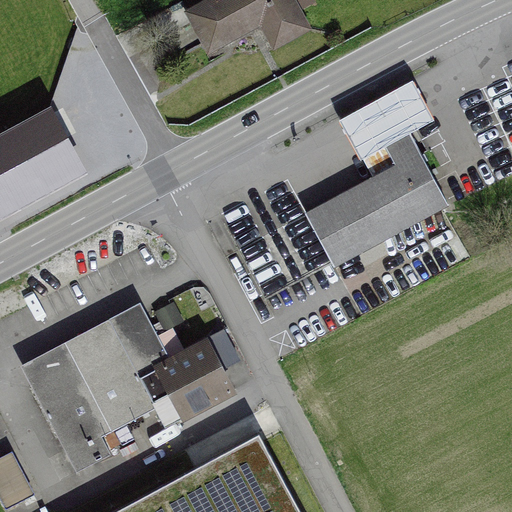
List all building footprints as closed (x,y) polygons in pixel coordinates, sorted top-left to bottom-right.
[(266,57),(308,34),(289,0),(206,0),(174,18),(198,61),(252,31),(266,57)] [(405,82),(324,124),(347,167),(427,125),(405,82)] [(511,102),(490,111),(511,170),(511,102)] [(0,218),(83,172),(50,114),(0,141),(0,218)] [(414,155),(295,218),(325,274),(444,212),(414,155)] [(139,315),(109,331),(136,382),(167,366),(139,315)] [(23,373),(74,477),(107,460),(99,443),(153,416),(136,382),(109,331),(23,373)] [(206,353),(157,378),(181,424),(230,398),(206,353)] [(301,511),(259,433),(111,511),(301,511)] [(5,511),(30,500),(10,459),(0,463),(0,506),(2,511),(5,511)]
